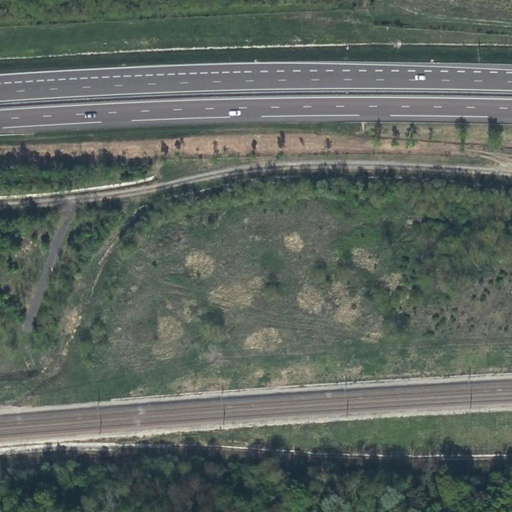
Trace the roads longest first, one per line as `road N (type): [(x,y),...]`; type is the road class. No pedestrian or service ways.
road 1 (motorway): [(511,83),(364,79),(0,93)]
road 2 (motorway): [(0,119),(511,109)]
road 3 (track): [(387,0),(511,22)]
